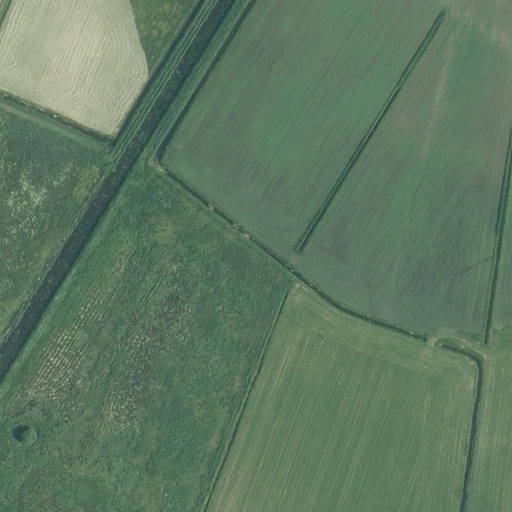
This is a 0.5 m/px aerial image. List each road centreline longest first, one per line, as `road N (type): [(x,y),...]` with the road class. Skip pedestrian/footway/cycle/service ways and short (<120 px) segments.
road 1 (track): [(140,168),(243,0)]
road 2 (track): [(211,0),(113,157)]
